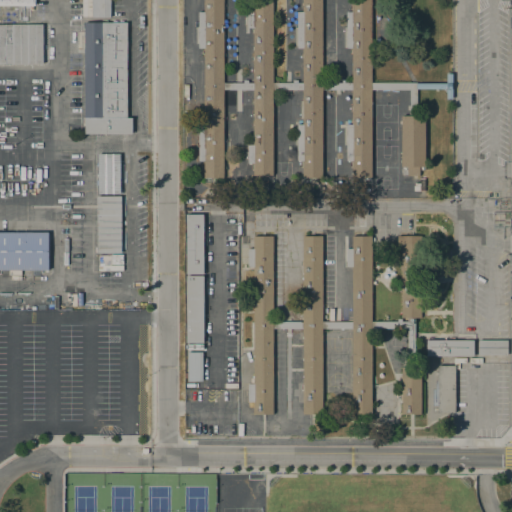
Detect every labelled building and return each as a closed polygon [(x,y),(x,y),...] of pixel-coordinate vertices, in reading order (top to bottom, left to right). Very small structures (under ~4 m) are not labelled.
[(91,0),(109,0),(109,15),(91,15),(91,0)] [(370,89),(371,177),(352,177),(352,161),(347,161),(346,124),(352,124),(352,89),(322,89),(322,177),(303,177),(303,160),(297,160),(297,124),(303,124),(303,89),(272,89),(273,175),(253,175),(253,163),(248,163),(248,144),(253,144),(253,89),(223,89),(223,178),(204,178),(204,161),(199,161),(198,125),(204,125),(204,48),(199,48),(198,12),(204,11),(204,0),(224,0),(224,83),(243,83),(243,80),(248,80),(248,82),(254,82),(253,27),(248,27),(248,9),(253,9),(253,0),(273,0),(273,82),(293,82),(293,80),(298,80),(298,82),(303,82),(302,48),(297,48),(297,11),(303,11),(303,0),(322,0),(322,83),(342,82),(342,80),(347,80),(347,82),(352,82),(352,47),(347,47),(347,11),(352,11),(352,0),(371,0),(371,9),(371,82),(370,89)] [(126,116),(132,116),(132,132),(83,132),(84,21),(126,20),(126,116)] [(0,23),(41,23),(41,62),(0,62),(0,23)] [(408,112),(409,89),(370,89),(371,82),(413,82),(416,82),(445,82),(446,77),(446,72),(451,72),(451,86),(451,97),(446,98),(446,88),(416,88),(416,112),(408,112)] [(416,115),(423,116),(422,167),(418,167),(418,175),(405,175),(405,168),(399,167),(400,115),(408,115),(408,112),(416,112),(416,115)] [(98,153),(120,154),(120,193),(98,193),(98,153)] [(97,196),(121,196),(121,253),(97,253),(97,196)] [(186,214),(203,214),(203,273),(186,274),(186,214)] [(0,230),(47,230),(47,268),(0,268),(0,230)] [(322,235),(322,320),(351,320),(352,266),(346,266),(346,248),(352,248),(352,236),(371,236),(371,320),(397,320),(397,318),(401,318),(401,320),(407,320),(407,317),(401,317),(402,242),(398,242),(398,235),(421,235),(420,317),(414,317),(415,366),(420,366),(420,413),(401,413),(401,366),(407,366),(407,328),(371,327),(371,413),(352,413),(351,328),(322,328),(322,414),(303,414),(303,401),(297,401),(297,383),(303,383),(303,328),(273,328),(273,414),(254,414),(253,267),(248,267),(248,248),(253,248),(253,236),(273,236),(273,321),(303,321),(303,235),(322,235)] [(186,275),(204,275),(204,342),(186,342),(186,275)] [(473,339),(473,355),(427,355),(427,339),(473,339)] [(507,340),(507,355),(478,354),(478,339),(507,340)] [(188,352),(202,352),(202,381),(188,381),(188,352)] [(437,364),(453,365),(453,412),(437,412),(437,364)]
